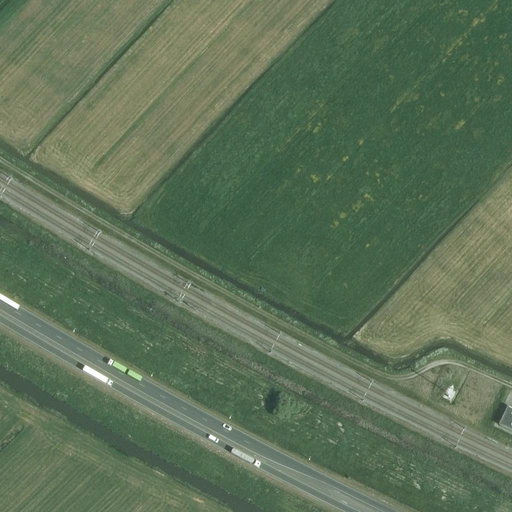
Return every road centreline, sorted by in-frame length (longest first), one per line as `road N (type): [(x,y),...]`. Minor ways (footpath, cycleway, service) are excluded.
road 1 (trunk): [(391,511),(120,373),(0,301)]
road 2 (trunk): [(0,319),(354,511)]
